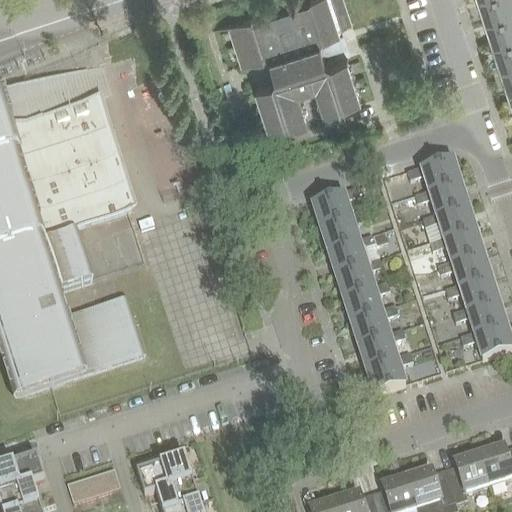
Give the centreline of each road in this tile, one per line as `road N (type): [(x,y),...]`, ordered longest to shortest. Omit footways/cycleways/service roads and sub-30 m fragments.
road 1 (residential): [(299,371),(285,323),(291,274),(268,194),(478,128)]
road 2 (residential): [(299,371),(47,449)]
road 3 (residential): [(318,433),(356,451),(511,403)]
road 4 (unknown): [(215,397),(190,242)]
road 5 (residential): [(478,128),(438,0)]
road 6 (tertiary): [(0,40),(124,0)]
